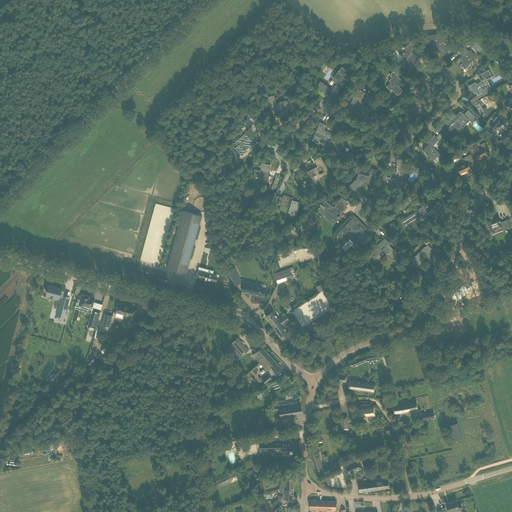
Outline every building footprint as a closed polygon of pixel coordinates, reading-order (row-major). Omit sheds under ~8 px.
[(450,39),(449,38),(448,37),(447,37),(446,37),(445,37),(442,35),(441,36),(438,33),(428,35),(423,40),(431,48),(434,46),(433,45),(434,43),(440,50),(439,51),(442,55),(445,51),(446,52),(449,48),(450,49),(452,46),(448,43),(449,42),(450,41),(450,39)] [(462,55),(461,56),(455,63),(459,67),(460,65),(464,69),(473,61),(471,60),(476,55),(470,50),(469,51),(465,48),(473,40),(470,37),(463,45),(458,50),(462,55)] [(401,64),(400,64),(405,69),(407,67),(410,70),(415,65),(416,66),(417,65),(416,64),(418,62),(416,61),(421,56),(414,49),(419,45),(413,39),(413,40),(404,49),(408,52),(407,53),(408,54),(409,53),(411,55),(401,65),(401,64)] [(390,75),(392,78),(389,81),(390,83),(387,87),(390,90),(392,89),(397,95),(397,96),(403,90),(400,88),(398,86),(402,82),(397,76),(402,72),(395,65),(390,70),(392,72),(391,73),(391,74),(390,75)] [(332,80),(335,82),(330,88),(320,81),(316,87),(329,96),(331,93),(336,95),(344,84),(343,83),(349,74),(345,72),(347,69),(342,66),(332,80)] [(471,67),(466,71),(469,75),(475,70),(471,67)] [(480,98),(486,95),(485,94),(490,92),(486,84),(489,82),(487,79),(492,76),(488,69),(477,75),(481,81),(476,84),(475,82),(468,86),(470,90),(472,89),(474,94),(476,93),(478,98),(480,98)] [(355,109),(354,112),(366,118),(369,114),(373,116),(380,102),(374,99),(370,108),(360,103),(365,92),(357,89),(348,107),(349,107),(355,109)] [(267,96),(271,114),(293,109),(291,99),(276,102),(274,95),(267,96)] [(399,104),(402,108),(403,106),(406,109),(410,106),(417,112),(418,111),(422,114),(429,108),(424,103),(423,105),(414,96),(409,100),(406,97),(399,104)] [(475,105),(480,114),(484,112),(479,103),(475,105)] [(450,124),(451,125),(458,132),(469,120),(472,123),(477,119),(468,110),(464,115),(460,111),(454,118),(453,116),(448,121),(451,124),(450,124)] [(249,114),(242,123),(248,129),(256,122),(249,114)] [(498,114),(493,120),(500,126),(503,121),(505,120),(498,114)] [(488,124),(484,128),(486,132),(488,130),(490,132),(494,128),(496,130),(498,127),(500,126),(493,120),(489,124),(489,125),(488,124)] [(315,141),(314,142),(318,143),(321,138),(330,142),(334,134),(324,130),(326,125),(320,122),(312,140),(315,141)] [(246,152),(245,150),(252,144),(253,146),(257,143),(248,131),(232,145),(235,149),(236,148),(242,155),(246,152)] [(428,145),(424,149),(430,155),(429,157),(432,160),(436,156),(438,157),(440,154),(433,147),(434,146),(433,145),(439,140),(442,136),(440,134),(436,137),(434,135),(426,142),(428,145)] [(478,142),(481,147),(487,143),(484,138),(478,142)] [(471,147),(478,160),(486,155),(482,148),(479,150),(476,145),(471,147)] [(467,163),(461,166),(456,168),(459,174),(466,170),(468,173),(471,171),(467,163),(473,160),(470,154),(464,157),(467,163)] [(452,162),(450,163),(453,170),(455,169),(455,168),(456,166),(453,162),(459,159),(457,155),(451,158),(452,162)] [(318,167),(307,172),(311,178),(321,173),(322,175),(329,172),(321,157),(314,160),(318,167)] [(381,181),(382,182),(381,183),(384,186),(387,183),(385,181),(385,179),(398,179),(398,187),(405,187),(405,159),(396,159),(396,164),(398,164),(398,172),(385,172),(385,176),(383,176),(383,179),(382,179),(382,180),(381,180),(381,181)] [(368,175),(360,173),(363,163),(358,162),(355,172),(358,173),(356,179),(347,188),(354,194),(359,190),(359,189),(359,188),(361,186),(362,186),(363,186),(364,186),(364,185),(365,183),(372,185),(377,170),(371,168),(368,175)] [(263,179),(268,180),(270,165),(262,163),(261,170),(255,169),(254,175),(260,176),(259,177),(263,178),(263,179)] [(295,176),(298,181),(303,178),(300,173),(295,176)] [(288,212),(296,215),(300,203),(292,200),(293,198),(284,195),(283,198),(277,196),(274,203),(289,208),(288,212)] [(324,209),(322,212),(327,216),(325,218),(332,224),(336,219),(338,220),(339,218),(337,217),(338,215),(339,216),(346,206),(340,201),(335,208),(325,200),(322,205),(320,204),(320,205),(324,208),(324,209)] [(438,220),(439,220),(442,223),(442,222),(443,224),(453,214),(447,208),(448,207),(443,202),(435,211),(432,209),(427,214),(429,216),(434,211),(437,214),(438,214),(441,217),(438,220)] [(417,231),(417,230),(419,229),(414,221),(422,215),(424,219),(428,216),(425,213),(426,212),(424,206),(401,221),(404,227),(408,224),(414,233),(417,231)] [(167,269),(186,274),(202,216),(182,210),(167,269)] [(486,222),(489,229),(495,227),(497,232),(508,227),(505,219),(494,223),(493,219),(486,222)] [(360,228),(356,224),(357,223),(355,220),(354,220),(353,220),(352,220),(351,220),(337,235),(336,241),(342,246),(345,243),(341,238),(349,230),(350,231),(350,230),(351,228),(355,232),(353,234),(362,243),(367,238),(362,232),(365,230),(364,229),(364,230),(361,227),(360,228)] [(392,258),(397,253),(390,246),(389,245),(390,243),(385,238),(372,251),(375,254),(370,259),(375,263),(382,256),(380,255),(385,251),(392,258)] [(420,251),(420,252),(417,254),(409,260),(413,267),(421,261),(427,257),(435,265),(439,261),(429,251),(431,249),(427,245),(425,246),(420,251)] [(274,273),(277,283),(285,280),(286,282),(293,280),(293,278),(297,277),(293,267),(274,273)] [(199,268),(196,277),(198,278),(197,278),(204,280),(206,281),(207,280),(216,283),(217,277),(212,276),(211,275),(211,274),(210,274),(210,275),(208,274),(209,271),(199,268)] [(234,268),(228,272),(232,280),(233,280),(239,277),(234,268)] [(454,293),(452,297),(456,302),(474,288),(469,281),(460,288),(460,289),(459,290),(458,289),(454,293)] [(319,291),(325,288),(323,283),(316,286),(319,291)] [(245,284),(243,292),(259,295),(260,291),(261,290),(260,290),(261,287),(245,284)] [(47,295),(48,295),(57,298),(59,298),(59,297),(62,298),(57,316),(64,318),(69,298),(63,296),(64,291),(61,291),(61,289),(49,285),(47,295)] [(80,300),(78,299),(76,305),(77,305),(80,306),(81,307),(81,306),(88,308),(88,309),(91,310),(94,299),(89,297),(89,296),(88,297),(86,296),(87,295),(82,294),(80,300)] [(134,323),(138,309),(129,306),(129,307),(122,305),(122,304),(119,303),(119,304),(118,304),(116,312),(124,315),(128,316),(126,321),(134,323)] [(92,313),(88,327),(95,329),(101,310),(93,308),(92,311),(92,313)] [(290,320),(285,314),(279,319),(273,310),(265,316),(282,340),(290,334),(283,325),(287,322),(290,320)] [(105,313),(101,325),(109,327),(112,316),(105,313)] [(317,320),(319,324),(332,317),(330,313),(322,317),(321,317),(322,319),(318,321),(318,320),(317,320)] [(454,316),(447,321),(451,325),(457,321),(454,316)] [(59,340),(62,329),(54,326),(50,337),(59,340)] [(248,349),(239,337),(226,348),(230,352),(233,349),(239,357),(248,349)] [(256,352),(258,355),(255,357),(267,370),(270,368),(275,374),(281,368),(262,346),(256,352)] [(352,367),(366,361),(364,357),(350,363),(352,367)] [(268,374),(262,380),(266,384),(272,378),(268,374)] [(336,381),(346,382),(347,375),(337,374),(336,381)] [(348,389),(374,392),(375,383),(349,380),(348,389)] [(279,408),(273,409),(274,419),(303,414),(301,405),(298,405),(297,401),(278,404),(279,408)] [(392,406),(393,415),(418,410),(416,401),(392,406)] [(351,408),(352,418),(374,415),(373,406),(351,408)] [(340,422),(341,430),(349,429),(348,421),(340,422)] [(210,438),(210,437),(214,436),(212,427),(208,428),(207,426),(191,430),(191,431),(186,432),(188,443),(194,442),(210,438)] [(250,427),(251,435),(269,433),(268,430),(263,430),(262,426),(250,427)] [(395,436),(390,428),(385,432),(390,439),(395,436)] [(294,442),(289,442),(289,441),(260,441),(260,454),(288,454),(288,451),(294,451),(294,442)] [(310,454),(317,475),(324,472),(317,452),(310,454)] [(329,464),(331,469),(342,465),(340,460),(329,464)] [(345,465),(346,466),(345,466),(349,474),(362,468),(358,460),(350,464),(350,463),(345,465)] [(206,484),(210,492),(241,478),(238,470),(206,484)] [(279,492),(283,492),(283,495),(278,495),(278,499),(271,504),(277,511),(282,507),(278,502),(281,500),(281,499),(292,499),(294,478),(284,478),(284,482),(281,482),(281,484),(279,484),(279,492)] [(358,483),(359,492),(389,488),(388,479),(358,483)] [(321,510),(321,511),(326,511),(327,510),(336,510),(336,501),(310,500),(309,509),(321,510)] [(448,503),(449,504),(447,504),(447,503),(446,504),(448,511),(450,511),(455,511),(462,509),(461,508),(462,508),(461,504),(460,505),(460,504),(457,505),(456,501),(448,503)]
